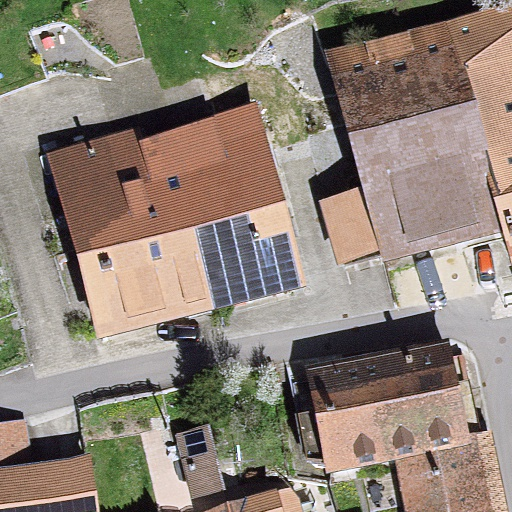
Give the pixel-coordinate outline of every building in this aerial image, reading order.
[(511,16),(511,15),(446,34),(456,68),(503,230),(511,259),(511,16)] [(365,197),(382,259),(503,230),(456,68),(446,34),(329,63),(365,197)] [(210,125),(218,151),(182,163),(208,255),(200,258),(212,306),(301,284),(252,111),(210,125)] [(100,334),(212,306),(200,258),(208,255),(182,163),(151,173),(139,133),(50,161),(100,334)] [(382,259),(365,197),(327,209),(345,268),(382,259)] [(330,470),(401,456),(480,438),(468,383),(455,386),(448,354),(313,380),(321,422),(299,426),(306,466),(330,470)] [(31,473),(25,423),(0,430),(0,511),(92,511),(86,465),(31,473)] [(180,440),(193,498),(223,491),(208,432),(180,440)] [(480,438),(401,456),(412,511),(502,511),(488,438),(480,438)] [(296,511),(292,497),(281,494),(224,511),(296,511)]
